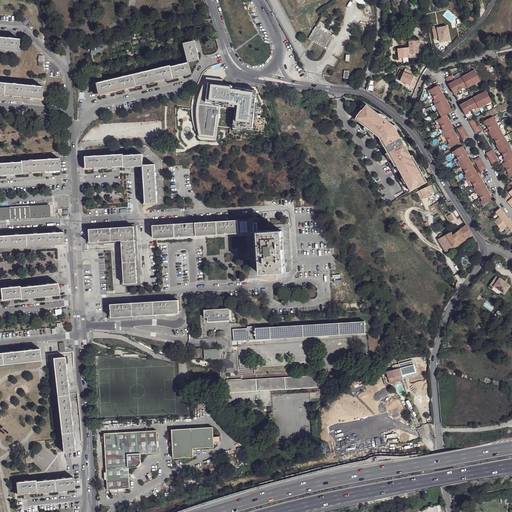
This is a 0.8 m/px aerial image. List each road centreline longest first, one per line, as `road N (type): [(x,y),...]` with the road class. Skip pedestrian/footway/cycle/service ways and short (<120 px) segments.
road 1 (motorway): [(511,449),(353,476),(217,511)]
road 2 (residential): [(76,220),(69,226),(84,511)]
road 3 (residential): [(93,511),(76,220)]
road 4 (motorway): [(279,511),(511,466)]
road 5 (residential): [(0,25),(27,31),(68,77),(75,194)]
road 6 (tertiary): [(484,250),(450,308),(434,358),(438,431)]
road 7 (tertiary): [(402,121),(484,250)]
